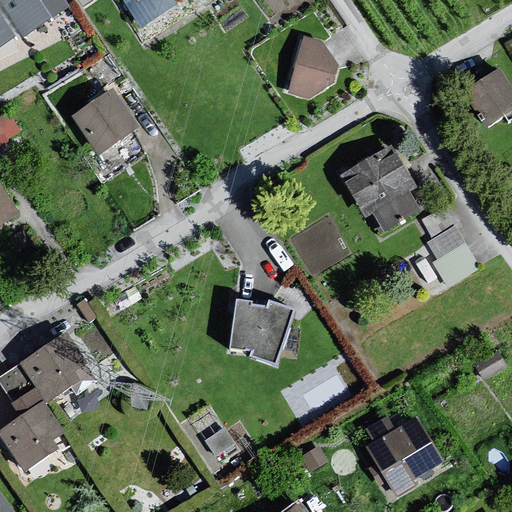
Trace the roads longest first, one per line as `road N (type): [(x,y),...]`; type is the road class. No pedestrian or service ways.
road 1 (residential): [(399,86),(0,328)]
road 2 (residential): [(511,248),(399,86)]
road 3 (residential): [(511,20),(399,86)]
